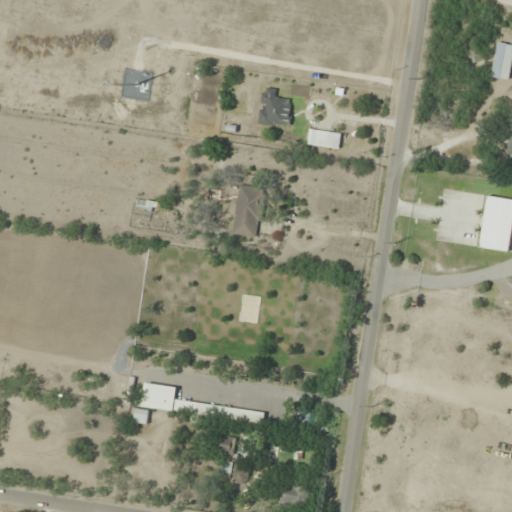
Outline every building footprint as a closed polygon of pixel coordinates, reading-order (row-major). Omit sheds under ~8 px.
[(290,127),(292,100),(277,98),(278,90),(262,89),(259,124),(290,127)] [(308,146),(329,148),(330,132),(310,130),(308,146)] [(266,190),(239,186),(232,235),(259,239),(266,190)] [(480,249),(511,252),(511,240),(511,199),(487,197),(480,249)] [(265,414),(176,400),(178,389),(146,384),(142,408),(264,426),(265,414)] [(134,423),(148,424),(149,411),(135,410),(134,423)] [(239,439),(221,435),(218,452),(235,456),(239,439)] [(233,482),(248,483),(250,468),(234,466),(233,482)] [(312,490),(286,482),(280,501),(306,509),(312,490)]
